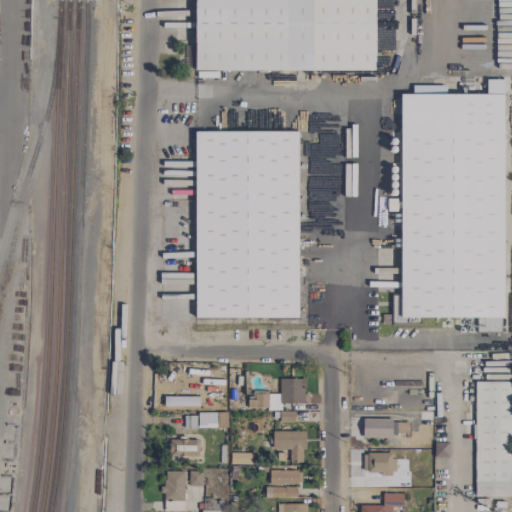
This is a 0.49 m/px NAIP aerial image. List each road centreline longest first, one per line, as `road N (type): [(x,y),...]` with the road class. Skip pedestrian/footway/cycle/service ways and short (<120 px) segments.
road 1 (residential): [(148,0),(132,511)]
road 2 (residential): [(134,345),(328,348)]
road 3 (residential): [(328,348),(331,511)]
